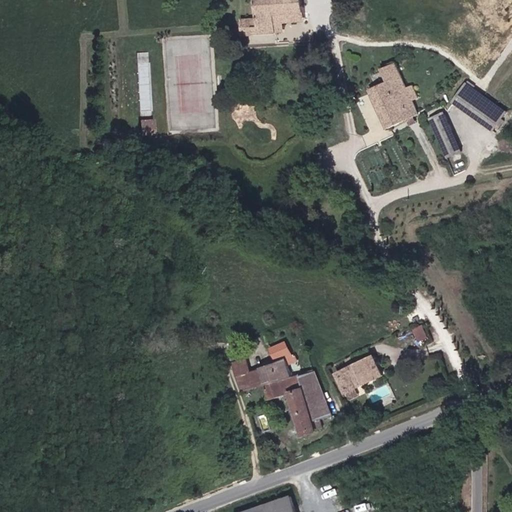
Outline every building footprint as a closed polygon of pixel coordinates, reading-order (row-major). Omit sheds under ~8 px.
[(251,34),(276,34),(275,21),(275,13),(286,13),(302,13),(302,0),(257,0),(258,26),(251,26),(251,34)] [(275,13),(275,21),(285,21),(286,13),(275,13)] [(147,52),(137,52),(137,80),(147,80),(147,52)] [(373,91),(389,128),(421,116),(414,101),(421,99),(414,86),(409,88),(399,64),(386,70),(391,83),(373,91)] [(510,114),(470,85),(456,104),(496,133),(510,114)] [(464,153),(447,114),(433,120),(449,159),(464,153)] [(141,135),(157,135),(157,118),(141,118),(141,135)] [(291,393),(304,428),(315,424),(314,420),(316,419),(301,373),(317,369),(310,348),(294,354),(289,340),(273,345),(278,360),(251,369),(247,356),(234,358),(242,388),(266,384),(271,399),(291,393)] [(375,352),(371,343),(355,350),(359,360),(375,352)] [(346,390),(385,371),(376,352),(375,352),(359,360),(337,370),(346,390)] [(301,373),(316,419),(332,413),(323,383),(330,381),(328,374),(320,377),(317,369),(301,373)] [(274,501),(293,495),(290,489),(271,496),(274,501)] [(299,511),(293,495),(274,501),(244,511),(299,511)]
